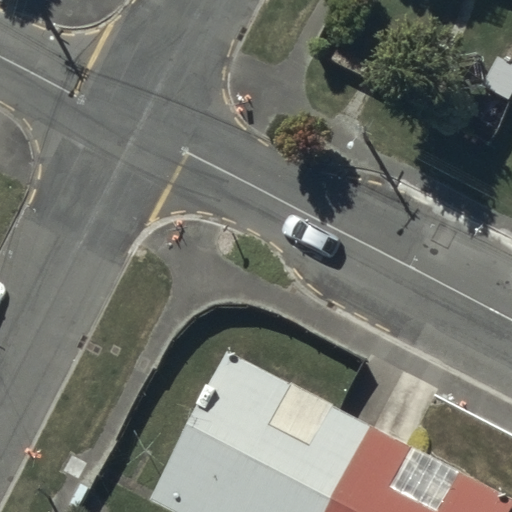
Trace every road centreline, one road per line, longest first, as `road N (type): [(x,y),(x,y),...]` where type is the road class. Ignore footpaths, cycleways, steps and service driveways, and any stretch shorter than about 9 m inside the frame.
road 1 (residential): [(130,124),(511,320)]
road 2 (residential): [(0,372),(130,124)]
road 3 (residential): [(0,56),(130,124)]
road 4 (residential): [(130,124),(197,0)]
